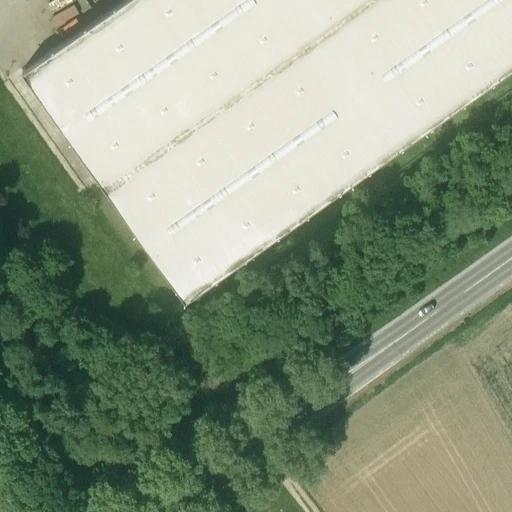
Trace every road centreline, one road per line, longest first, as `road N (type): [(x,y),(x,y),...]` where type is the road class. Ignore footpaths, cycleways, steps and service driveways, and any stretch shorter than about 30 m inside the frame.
road 1 (secondary): [(511,257),(153,511)]
road 2 (track): [(183,339),(256,440)]
